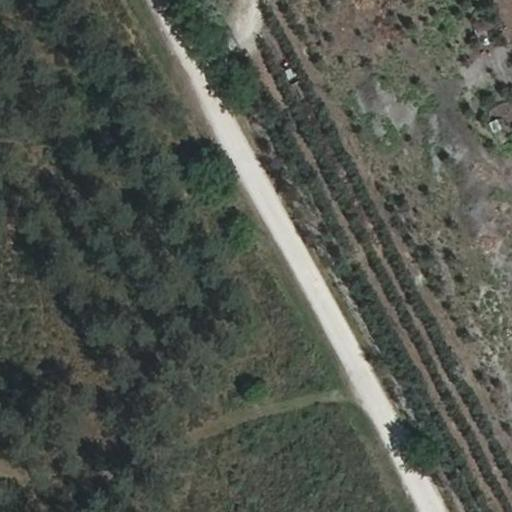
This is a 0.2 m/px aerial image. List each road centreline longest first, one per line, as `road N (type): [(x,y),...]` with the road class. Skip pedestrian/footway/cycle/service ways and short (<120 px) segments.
road 1 (track): [(170,0),(442,511)]
road 2 (track): [(371,376),(116,487),(0,481)]
